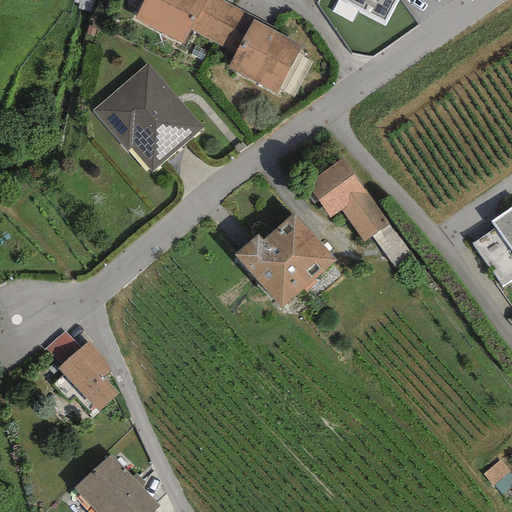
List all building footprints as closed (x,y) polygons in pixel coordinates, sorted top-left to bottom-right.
[(205,0),(144,0),(134,23),(183,47),(190,32),(205,0)] [(255,19),(216,0),(205,0),(190,32),(235,55),(227,71),(278,96),(301,49),(252,25),(255,19)] [(398,0),(334,0),(384,27),(398,0)] [(201,130),(147,66),(90,114),(123,153),(128,148),(150,173),(163,162),(186,143),(201,130)] [(386,223),(341,163),(304,190),(327,222),(342,211),(363,240),(386,223)] [(511,204),(488,222),(493,229),(473,243),(503,284),(511,277),(511,204)] [(335,264),(293,217),(262,244),(257,238),(233,260),(280,313),(335,264)] [(111,372),(87,345),(57,372),(97,416),(117,397),(102,380),(111,372)] [(154,511),(158,508),(110,457),(74,490),(94,511),(154,511)]
